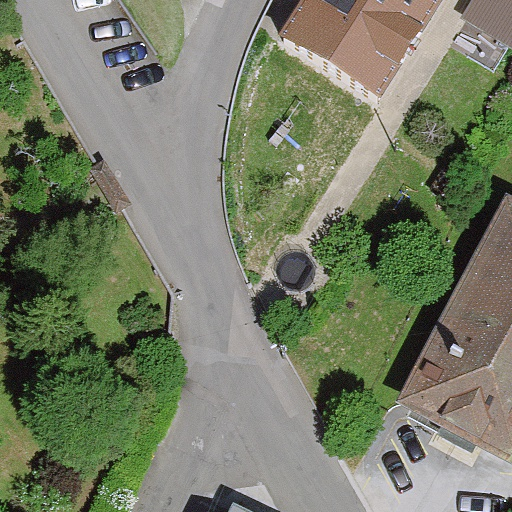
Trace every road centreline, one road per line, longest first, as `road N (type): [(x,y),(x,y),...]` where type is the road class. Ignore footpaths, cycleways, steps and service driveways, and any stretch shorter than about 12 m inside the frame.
road 1 (residential): [(272,410),(145,179)]
road 2 (residential): [(35,0),(145,179)]
road 3 (residential): [(145,179),(184,116),(236,0)]
road 4 (residential): [(272,410),(207,445),(159,511)]
